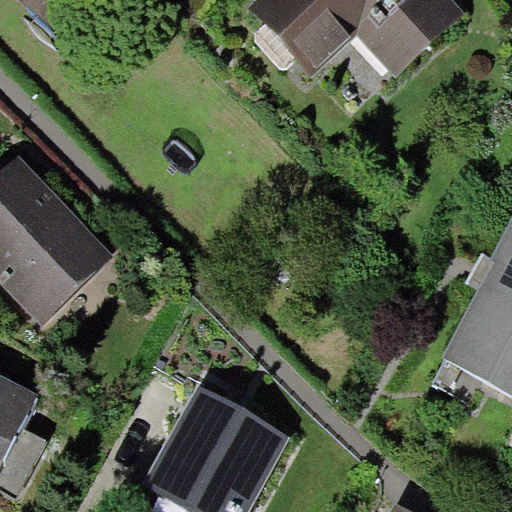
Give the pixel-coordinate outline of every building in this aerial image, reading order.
[(65,33),(85,0),(26,0),(23,6),(65,33)] [(198,0),(226,31),(257,4),(350,108),(461,10),(452,0),(198,0)] [(116,267),(16,161),(0,175),(0,288),(44,335),(116,267)] [(511,226),(509,225),(445,359),(511,390),(511,226)] [(37,405),(0,387),(0,510),(4,511),(12,511),(44,441),(25,432),(37,405)] [(254,511),(290,442),(203,398),(152,497),(180,511),(254,511)]
